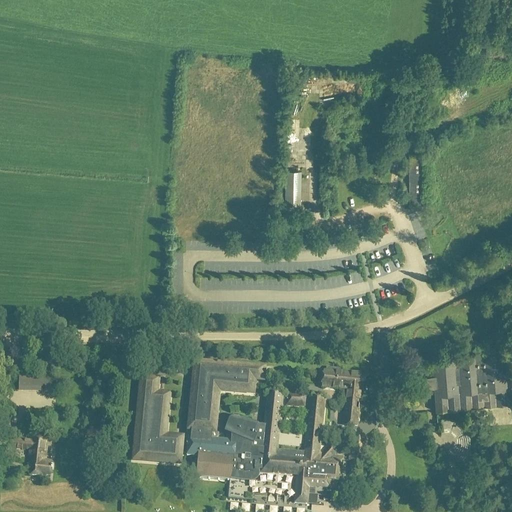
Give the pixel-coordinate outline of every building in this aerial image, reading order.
[(422,153),(408,153),(409,207),(423,207),(422,153)] [(285,205),(299,205),(300,171),(286,171),(285,205)] [(435,268),(434,262),(426,264),(427,270),(435,268)] [(431,359),(433,377),(436,412),(509,406),(508,396),(511,395),(511,387),(507,388),(507,381),(511,380),(511,377),(510,361),(505,362),(504,352),(431,359)] [(188,440),(186,454),(186,456),(198,457),(197,478),(198,478),(198,479),(229,480),(228,498),(252,500),(253,493),(289,496),(289,498),(291,498),(291,496),(295,497),(295,503),(307,504),(316,505),(318,494),(324,495),(324,500),(331,501),(332,490),(331,489),(331,481),(340,482),(342,457),(334,456),(334,455),(326,448),(323,453),(319,452),(324,400),(309,398),(303,457),(276,455),(282,396),(267,395),(264,428),(257,426),(258,425),(237,419),(234,419),(231,419),(228,421),(224,432),(231,434),(231,440),(211,438),(212,430),(214,430),(218,388),(252,391),(254,377),(262,378),(263,367),(195,361),(189,430),(191,430),(190,438),(188,438),(188,440)] [(360,391),(364,391),(365,375),(340,372),(340,369),(326,367),(325,371),(324,371),(322,387),(348,390),(344,424),(356,426),(360,391)] [(186,454),(188,440),(182,439),(182,438),(165,437),(169,395),(156,394),(158,380),(141,379),(133,460),(179,464),(180,454),(186,454)] [(305,394),(288,393),(287,405),(304,406),(305,394)] [(458,441),(470,439),(469,423),(448,426),(449,437),(457,436),(458,441)] [(364,456),(366,436),(352,435),(349,471),(361,472),(362,456),(364,456)] [(31,440),(22,439),(12,439),(10,440),(9,446),(11,448),(29,450),(28,464),(30,465),(29,475),(40,476),(41,474),(51,475),(52,461),(45,460),(47,440),(31,438),(31,440)]
